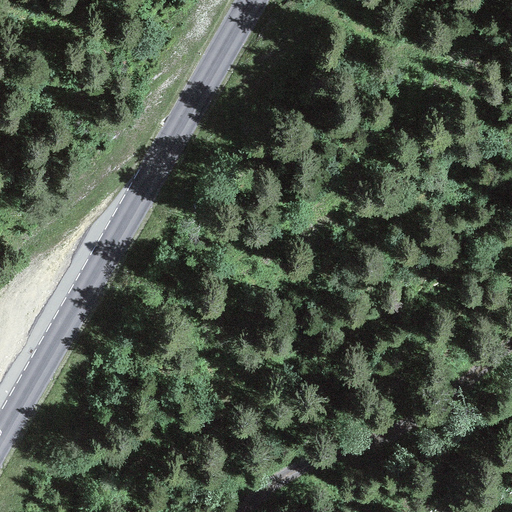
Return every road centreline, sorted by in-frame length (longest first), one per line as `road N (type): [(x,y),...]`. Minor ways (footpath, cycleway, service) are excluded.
road 1 (tertiary): [(254,0),(0,444)]
road 2 (track): [(511,347),(403,436),(306,470),(251,511)]
